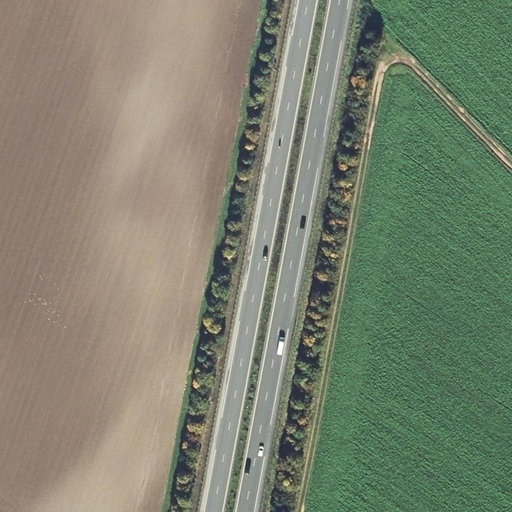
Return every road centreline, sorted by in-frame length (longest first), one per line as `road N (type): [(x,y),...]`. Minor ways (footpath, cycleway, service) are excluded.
road 1 (trunk): [(245,511),(340,0)]
road 2 (trunk): [(308,0),(213,511)]
